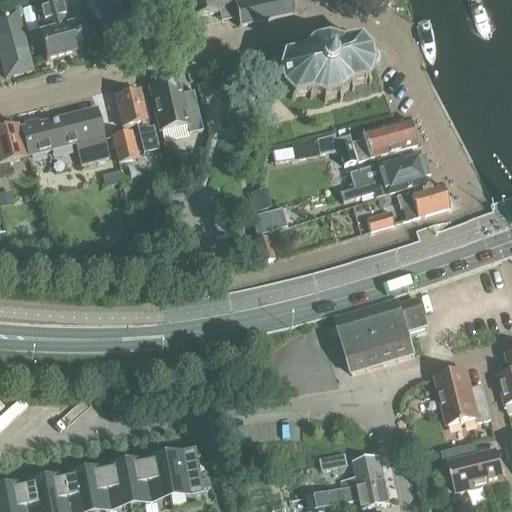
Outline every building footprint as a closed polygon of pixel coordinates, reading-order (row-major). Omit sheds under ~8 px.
[(46,63),(83,52),(76,27),(72,28),(64,0),(37,0),(34,1),(44,35),(39,37),(46,63)] [(172,28),(166,11),(162,0),(136,0),(148,35),(172,28)] [(185,0),(187,4),(191,21),(219,15),(221,23),(236,20),(239,29),(295,15),(291,0),(185,0)] [(0,56),(6,80),(33,73),(17,14),(0,18),(0,56)] [(265,85),(275,95),(277,93),(285,89),(293,98),(292,101),(295,102),(296,99),(308,96),(308,100),(312,100),(312,96),(323,99),(323,103),(326,103),(326,99),(338,97),(340,100),(343,98),(341,95),(349,88),(350,91),(353,90),(352,86),(366,83),(368,86),(371,84),(368,81),(372,68),(372,67),(374,66),(378,62),(377,56),(372,54),(370,54),(369,54),(369,53),(360,44),(361,40),(358,39),(357,43),(343,46),(343,42),(340,42),(340,46),(329,43),(329,39),(326,39),(325,42),(314,45),(312,42),(309,43),(311,47),(302,55),(301,51),(298,53),(299,56),(287,59),(285,56),(282,59),(284,61),(281,73),(269,72),(266,80),(265,85)] [(157,86),(155,89),(151,90),(162,133),(188,127),(190,135),(205,131),(196,96),(185,99),(182,96),(179,83),(168,86),(165,84),(157,86)] [(117,98),(115,99),(123,130),(125,130),(136,127),(143,156),(159,152),(154,129),(148,130),(147,126),(148,126),(140,93),(137,94),(117,98)] [(25,129),(21,130),(25,144),(29,159),(75,148),(80,168),(109,161),(96,111),(37,126),(37,123),(24,126),(25,129)] [(358,164),(416,148),(409,121),(362,134),(364,142),(352,145),(358,164)] [(24,144),(25,144),(21,130),(19,131),(19,128),(14,128),(11,126),(3,128),(1,132),(0,131),(0,177),(11,175),(9,165),(28,161),(24,144)] [(118,165),(136,161),(138,160),(131,133),(111,138),(118,165)] [(334,136),(316,141),(320,157),(339,153),(339,154),(343,168),(354,165),(349,147),(352,146),(349,136),(335,140),(334,136)] [(316,141),(292,146),(295,162),(320,157),(316,141)] [(419,155),(349,176),(354,191),(423,170),(425,170),(422,160),(420,160),(419,155)] [(183,173),(179,160),(166,163),(169,176),(183,173)] [(354,192),(339,196),(342,205),(373,196),(375,201),(377,200),(389,197),(428,185),(426,180),(428,180),(425,170),(423,170),(354,191),(354,192)] [(117,174),(108,176),(110,188),(120,185),(117,174)] [(417,220),(448,211),(440,186),(397,200),(400,211),(413,207),(417,220)] [(263,192),(250,196),(255,215),(268,212),(263,192)] [(10,194),(0,196),(0,206),(12,204),(10,194)] [(382,208),(389,206),(391,202),(389,197),(377,200),(379,206),(382,208)] [(257,239),(272,234),(266,215),(251,220),(257,239)] [(370,234),(393,227),(390,215),(366,222),(370,234)] [(0,254),(9,252),(4,234),(0,235),(0,254)] [(261,265),(276,260),(268,238),(254,242),(261,265)] [(125,240),(115,242),(118,255),(128,252),(125,240)] [(409,339),(428,333),(419,303),(400,309),(399,305),(336,324),(352,377),(414,359),(409,339)] [(498,376),(499,384),(508,417),(511,416),(511,357),(507,359),(510,373),(498,376)] [(477,427),(491,423),(483,393),(471,397),(465,375),(436,382),(448,428),(461,425),(461,427),(464,426),(464,424),(476,422),(477,427)] [(474,460),(470,448),(441,455),(444,469),(449,468),(452,479),(451,480),(452,483),(453,483),(456,496),(503,484),(496,455),(474,460)] [(195,452),(162,459),(170,497),(184,494),(185,499),(203,496),(195,452)] [(322,473),(347,468),(345,457),(320,462),(322,473)] [(162,459),(142,463),(150,506),(156,505),(155,500),(170,497),(162,459)] [(343,483),(345,492),(384,484),(379,461),(354,466),(357,480),(343,483)] [(142,463),(122,467),(129,505),(144,502),(145,507),(150,506),(142,463)] [(122,467),(102,471),(110,511),(116,511),(115,508),(129,505),(122,467)] [(110,511),(102,471),(82,475),(89,511),(93,511),(104,510),(104,511),(110,511)] [(89,511),(82,475),(62,479),(68,511),(89,511)] [(68,511),(62,479),(42,483),(47,511),(68,511)] [(201,483),(202,491),(210,490),(207,481),(201,483)] [(47,511),(42,483),(22,487),(26,511),(47,511)] [(364,511),(389,507),(384,484),(345,492),(315,498),(318,511),(319,511),(359,504),(360,511),(364,511)] [(26,511),(22,487),(2,491),(6,511),(26,511)]
